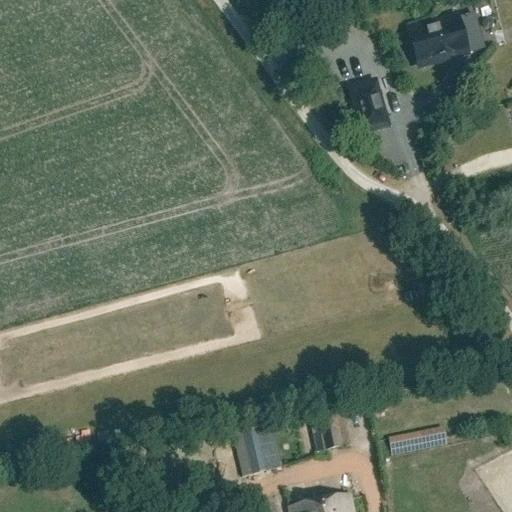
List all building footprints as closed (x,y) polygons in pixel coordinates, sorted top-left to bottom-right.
[(419,68),(465,55),(456,21),(410,33),(419,68)] [(356,120),(360,136),(387,128),(383,113),(356,120)] [(324,452),(338,450),(332,416),(318,418),(324,452)] [(257,431),(243,434),(249,462),(239,464),(242,479),(276,471),(273,456),(263,459),(257,431)] [(288,511),(352,511),(350,499),(289,510),(288,511)]
